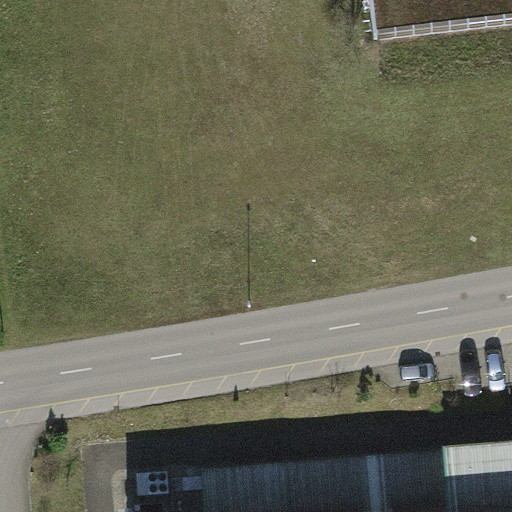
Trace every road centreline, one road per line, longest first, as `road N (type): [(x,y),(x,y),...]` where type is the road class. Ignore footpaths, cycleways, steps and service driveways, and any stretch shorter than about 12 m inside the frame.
road 1 (unclassified): [(0,376),(511,293)]
road 2 (unknown): [(0,384),(21,511)]
